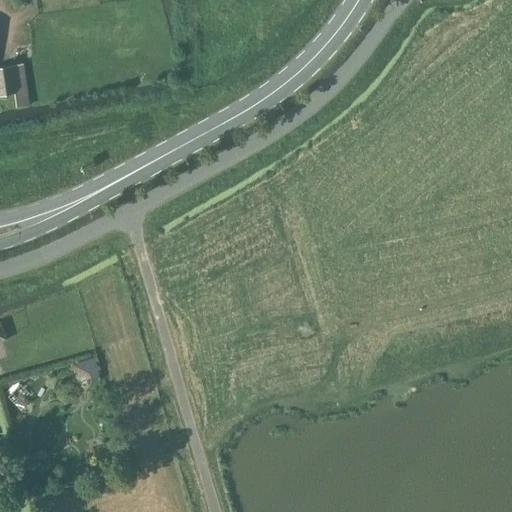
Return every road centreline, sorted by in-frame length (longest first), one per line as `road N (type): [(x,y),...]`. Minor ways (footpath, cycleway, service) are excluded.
road 1 (unclassified): [(0,269),(266,138),(328,91),(399,0)]
road 2 (secondary): [(122,180),(292,80),(359,0)]
road 3 (secondary): [(0,246),(122,180)]
road 4 (secondary): [(122,180),(0,220)]
